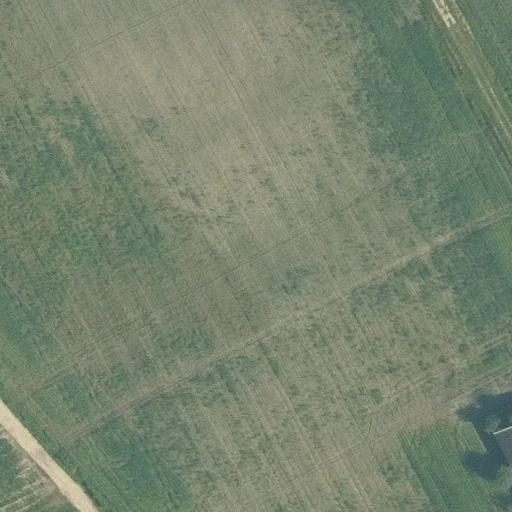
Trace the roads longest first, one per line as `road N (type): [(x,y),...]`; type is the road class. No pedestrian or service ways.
road 1 (track): [(439,0),(511,131)]
road 2 (track): [(80,511),(0,420)]
